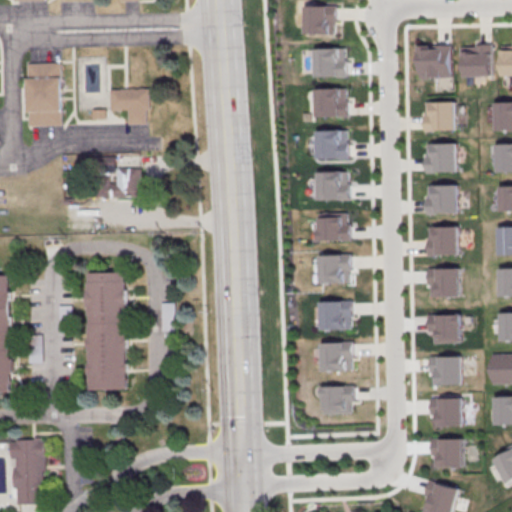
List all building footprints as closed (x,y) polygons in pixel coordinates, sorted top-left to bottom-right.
[(423,47),(424,77),(452,76),(451,44),(435,45),(435,47),(423,47)] [(464,47),(465,76),(493,75),(493,44),(476,44),(477,46),(464,47)] [(511,45),(502,46),(502,75),(511,75),(511,45)] [(29,63),(30,125),(62,125),(61,62),(29,63)] [(151,88),(112,88),(112,112),(130,112),(130,123),(151,123),(151,88)] [(317,92),(317,121),(349,120),(349,103),(346,103),(346,92),(317,92)] [(456,106),(457,135),(425,136),(424,119),(426,119),(426,107),(456,106)] [(317,135),(318,163),(350,162),(349,145),(347,145),(347,134),(317,135)] [(457,148),(458,177),(426,178),(425,161),(427,161),(427,149),(457,148)] [(145,197),(145,168),(116,167),(116,158),(107,158),(106,175),(117,175),(117,181),(95,181),(95,197),(145,197)] [(318,177),(319,205),(350,205),(350,187),(348,187),(348,176),(318,177)] [(457,190),(458,219),(427,220),(426,203),(428,203),(428,191),(457,190)] [(319,217),(319,246),(351,245),(351,228),(348,228),(348,217),(319,217)] [(459,231),(460,260),(428,261),(428,244),(430,244),(429,232),(459,231)] [(320,288),(320,260),(352,260),(352,277),(349,277),(350,288),(320,288)] [(461,301),(460,272),(429,273),(429,289),(431,289),(431,302),(461,301)] [(90,277),(129,277),(132,393),(93,394),(90,277)] [(0,279),(10,279),(13,395),(0,395),(0,279)] [(176,302),(162,302),(162,329),(176,329),(176,302)] [(61,305),(61,329),(72,329),(72,305),(61,305)] [(321,335),(321,307),(352,306),(352,324),(350,324),(350,335),(321,335)] [(463,348),(462,319),(431,319),(431,336),(433,336),(433,349),(463,348)] [(323,376),(322,347),(354,347),(354,364),(352,364),(352,375),(323,376)] [(324,418),(324,390),(355,389),(356,407),(353,407),(353,418),(324,418)] [(511,395),(496,396),(497,425),(511,424),(511,395)] [(14,504),(48,504),(48,437),(14,437),(14,504)] [(466,439),(435,439),(435,455),(445,455),(445,466),(466,466),(466,439)]
